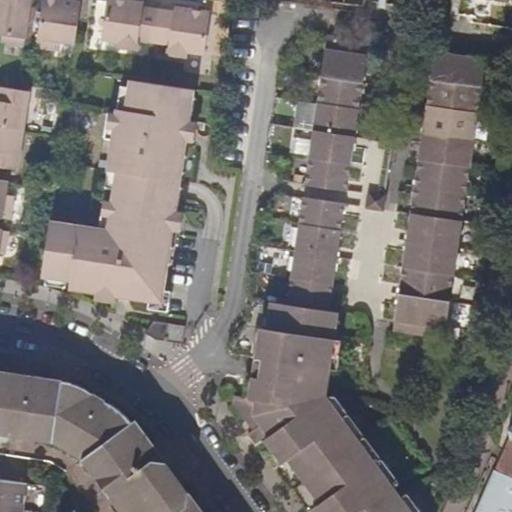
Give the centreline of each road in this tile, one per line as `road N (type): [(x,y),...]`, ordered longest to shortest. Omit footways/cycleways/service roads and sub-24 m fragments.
road 1 (residential): [(150,395),(208,351),(228,316),(273,21)]
road 2 (residential): [(150,395),(95,358),(0,326)]
road 3 (residential): [(250,511),(150,395)]
